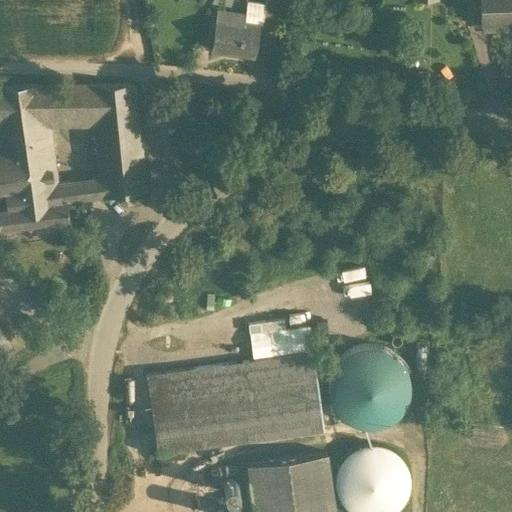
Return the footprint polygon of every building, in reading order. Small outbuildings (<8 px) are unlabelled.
[(252,0),(246,0),(245,13),(245,21),(260,23),(264,14),(265,2),(252,0)] [(265,0),(265,2),(264,14),(285,18),(287,0),(265,0)] [(511,0),(480,0),(481,21),(511,21),(511,0)] [(245,13),(217,8),(210,49),(255,56),(260,23),(245,21),(245,13)] [(0,161),(5,195),(58,187),(57,183),(49,123),(44,85),(0,85),(0,161)] [(90,85),(44,85),(49,123),(93,125),(90,85)] [(134,85),(90,85),(93,125),(100,176),(103,196),(147,189),(137,88),(134,85)] [(58,187),(60,203),(66,202),(103,196),(100,176),(57,183),(58,187)] [(58,187),(5,195),(7,207),(0,208),(0,230),(68,220),(66,202),(60,203),(58,187)] [(0,357),(23,346),(0,305),(0,357)] [(401,409),(407,398),(409,386),(408,373),(403,362),(394,352),(383,346),(371,343),(358,345),(346,350),(337,359),(331,370),(328,382),(330,395),(335,406),(343,416),(354,422),(367,424),(379,423),(391,418),(401,409)] [(291,353),(294,381),(317,377),(313,350),(291,353)] [(147,372),(150,401),(294,381),(291,353),(147,372)] [(294,381),(150,401),(157,450),(324,427),(317,377),(294,381)] [(371,444),(364,445),(358,447),(353,450),(348,453),(344,458),(340,464),(338,469),(337,476),(337,482),(337,488),(339,494),(342,500),(346,505),(351,509),(356,511),(388,511),(393,510),(398,506),(402,501),(405,496),(407,490),(409,484),(409,478),(408,471),(406,465),(403,460),(399,455),(394,451),(389,447),(383,445),(377,444),(371,444)] [(335,511),(327,451),(248,462),(254,511),(335,511)] [(233,478),(229,478),(226,480),(224,483),(225,487),(226,490),(230,492),(233,492),(236,490),(238,487),(238,483),(236,480),(233,478)] [(193,481),(187,483),(182,487),(180,493),(180,499),(183,505),(188,508),(195,510),(201,508),(205,503),(208,498),(208,491),(204,486),(199,482),(193,481)]
